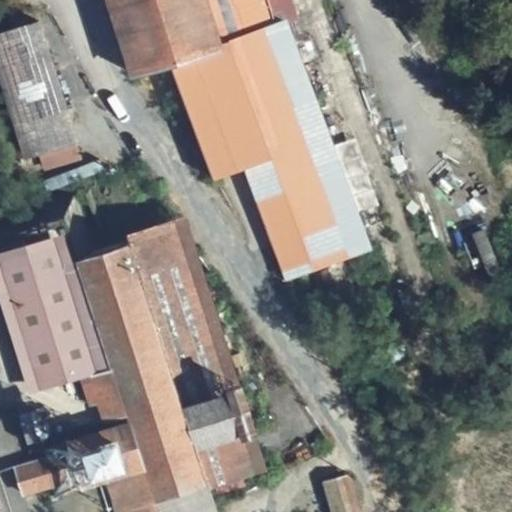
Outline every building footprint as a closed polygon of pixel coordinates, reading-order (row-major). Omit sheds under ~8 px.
[(169,62),(206,179),(235,169),(275,283),(358,257),(287,25),(277,28),(268,0),(109,0),(132,74),(169,62)] [(77,144),(34,23),(0,34),(0,87),(25,161),(61,149),(65,161),(74,158),(70,146),(77,144)] [(129,241),(206,480),(254,465),(176,227),(129,241)] [(165,511),(207,511),(216,509),(206,480),(129,241),(74,259),(109,368),(123,409),(140,461),(155,507),(156,511),(162,511),(165,511)] [(0,262),(39,382),(79,369),(82,377),(97,372),(61,263),(55,242),(0,259),(0,262)] [(97,372),(109,368),(74,259),(61,263),(97,372)] [(102,417),(111,413),(123,409),(109,368),(97,372),(82,377),(89,399),(96,397),(102,417)] [(104,473),(140,461),(123,409),(111,413),(114,423),(51,443),(54,453),(15,466),(22,487),(61,474),(64,485),(104,473)] [(104,473),(117,511),(139,511),(155,507),(140,461),(104,473)] [(357,511),(347,477),(320,485),(328,511),(357,511)]
